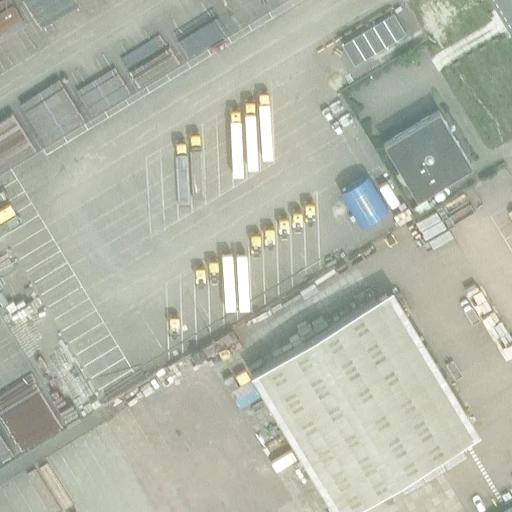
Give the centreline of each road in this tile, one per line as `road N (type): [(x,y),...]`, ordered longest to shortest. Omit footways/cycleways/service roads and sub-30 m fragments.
road 1 (unknown): [(369,0),(4,220)]
road 2 (unknown): [(4,220),(66,330),(312,182)]
road 3 (unknown): [(134,0),(0,84)]
